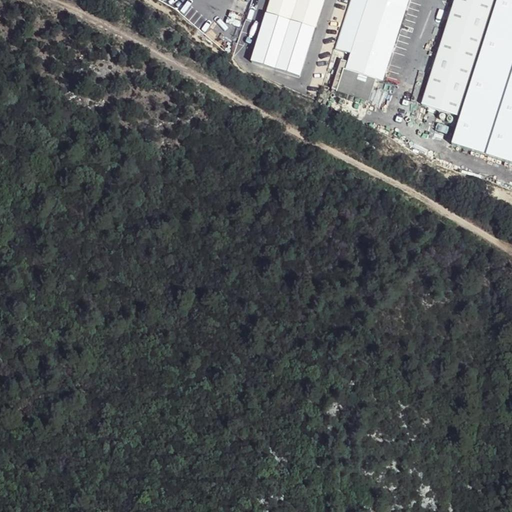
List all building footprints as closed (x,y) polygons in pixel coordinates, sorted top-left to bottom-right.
[(325,0),(269,0),(251,60),(301,78),(325,0)] [(397,0),(371,0),(368,10),(405,21),(410,4),(397,0)] [(511,0),(454,0),(421,103),(459,115),(451,142),(511,163),(511,0)] [(368,10),(355,48),(392,60),(405,21),(368,10)] [(341,60),(334,81),(372,93),(376,81),(384,84),(392,60),(355,48),(347,71),(344,70),(346,62),(341,60)] [(372,93),(334,81),(330,91),(369,103),(372,93)]
